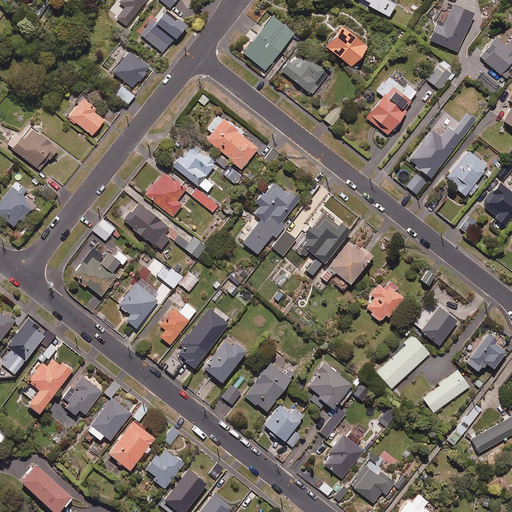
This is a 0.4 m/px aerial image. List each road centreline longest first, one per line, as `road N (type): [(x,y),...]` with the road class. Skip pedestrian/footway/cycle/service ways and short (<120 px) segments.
road 1 (residential): [(196,54),(511,302)]
road 2 (residential): [(22,277),(320,511)]
road 3 (residential): [(22,277),(196,54)]
